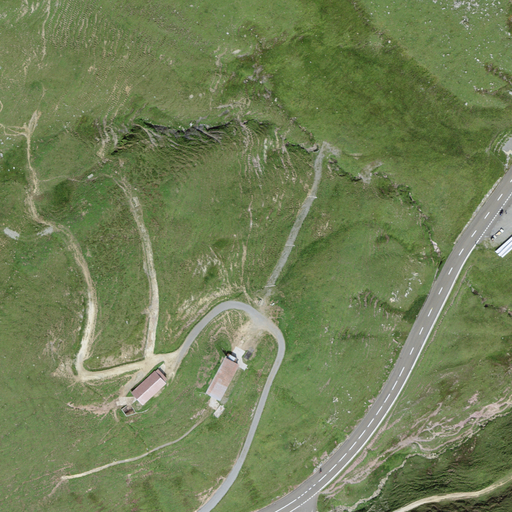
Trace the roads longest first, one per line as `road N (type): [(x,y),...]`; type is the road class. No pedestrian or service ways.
road 1 (primary): [(511,180),(460,253),(363,433),(326,475),(276,511)]
road 2 (track): [(204,511),(236,470),(278,342),(249,312),(224,307),(193,333),(169,378)]
road 3 (track): [(257,318),(312,196),(321,153),(326,146),(342,154)]
